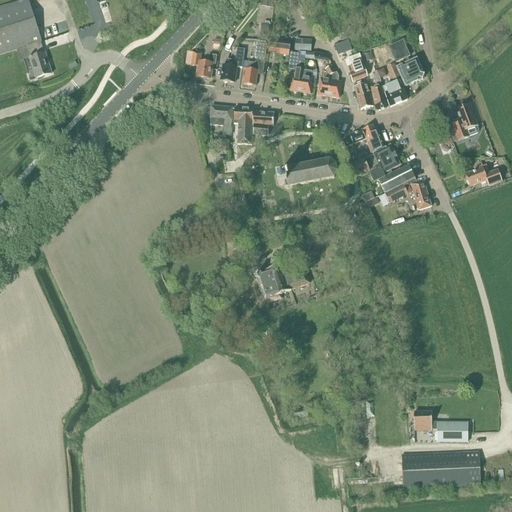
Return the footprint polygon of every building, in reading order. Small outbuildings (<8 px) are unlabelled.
[(25,0),(0,8),(0,55),(28,46),(31,57),(29,58),(36,79),(52,74),(45,53),(44,54),(41,42),(42,42),(28,0),(25,0)] [(110,0),(88,0),(92,13),(97,11),(102,31),(117,27),(110,0)] [(262,0),(261,8),(273,10),(274,0),(262,0)] [(262,24),(261,32),(269,33),(270,25),(262,24)] [(345,30),(338,32),(341,41),(347,39),(345,30)] [(268,41),(269,33),(261,32),(260,40),(268,41)] [(295,40),(295,52),(311,53),(312,41),(295,40)] [(277,56),(289,57),(290,52),(291,44),(271,41),(269,51),(269,53),(277,54),(277,56)] [(403,41),(389,48),(397,64),(403,61),(405,65),(397,68),(406,88),(423,80),(425,76),(424,76),(417,59),(410,62),(408,58),(411,57),(403,41)] [(349,42),(338,46),(339,49),(341,48),(343,55),(352,51),(352,50),(349,42)] [(257,74),(263,75),(265,59),(266,60),(268,45),(258,44),(256,53),(256,59),(255,64),(250,63),(249,70),(245,69),(244,77),(245,77),(244,85),(255,87),(257,74)] [(243,69),(245,54),(245,50),(238,49),(237,53),(236,61),(229,60),(228,67),(224,66),(221,82),(234,84),(236,68),(243,69)] [(201,54),(193,53),(191,66),(197,67),(197,68),(198,68),(197,78),(210,80),(213,65),(215,65),(216,56),(209,55),(207,63),(200,62),(201,54)] [(305,60),(306,54),(298,53),(297,55),(291,54),(289,70),(296,71),(295,77),(292,77),(291,84),(285,83),(284,86),(285,89),(287,90),(290,90),(290,92),(300,93),(303,71),(305,60)] [(365,55),(367,62),(373,61),(371,53),(365,55)] [(350,74),(353,83),(368,78),(363,63),(360,55),(347,59),(352,73),(350,74)] [(386,69),(392,82),(401,78),(395,65),(394,65),(393,62),(385,65),(387,68),(386,69)] [(338,83),(339,78),(333,67),(330,68),(325,71),(328,77),(330,77),(331,82),(329,98),(339,99),(341,84),(338,83)] [(383,70),(377,72),(379,80),(386,78),(383,70)] [(300,93),(310,95),(313,80),(311,79),(312,72),(303,71),(300,93)] [(319,96),(329,98),(331,82),(330,77),(328,77),(325,71),(326,73),(322,73),(321,81),(319,96)] [(388,108),(379,80),(377,72),(373,73),(376,86),(370,88),(376,112),(388,108)] [(384,88),(390,108),(407,101),(400,81),(384,88)] [(357,98),(370,95),(367,85),(362,86),(361,83),(354,85),(357,98)] [(361,110),(373,107),(370,95),(357,98),(361,110)] [(456,110),(456,111),(461,123),(452,126),(452,127),(448,128),(448,129),(450,136),(453,144),(458,142),(464,140),(470,138),(478,135),(479,131),(477,126),(475,120),(470,105),(464,107),(456,110)] [(230,137),(231,126),(232,109),(212,107),(210,119),(211,119),(210,127),(223,127),(223,136),(223,139),(226,139),(226,136),(230,137)] [(252,147),(253,127),(253,115),(253,113),(253,110),(235,109),(234,125),(238,125),(237,146),(237,149),(249,150),(249,146),(252,147)] [(254,127),(253,136),(268,137),(269,127),(274,127),(274,114),(253,113),(253,115),(253,127),(254,127)] [(384,147),(378,130),(375,131),(373,127),(363,131),(367,139),(368,143),(367,143),(371,154),(384,147)] [(350,136),(342,142),(345,148),(354,144),(367,139),(363,131),(362,130),(350,136)] [(442,140),(443,142),(444,145),(449,147),(454,146),(451,138),(450,137),(442,140)] [(371,176),(374,183),(378,181),(392,174),(390,171),(400,166),(390,146),(374,155),(380,166),(376,168),(378,173),(371,176)] [(368,157),(365,151),(357,154),(360,161),(368,157)] [(357,177),(370,171),(365,159),(351,165),(357,177)] [(337,172),(336,165),(330,160),(283,170),(282,170),(283,175),(277,176),(279,185),(285,184),(286,188),(334,179),(337,172)] [(378,181),(385,194),(415,179),(409,166),(392,174),(378,181)] [(475,172),(465,175),(466,176),(468,182),(467,182),(468,186),(469,186),(470,188),(487,181),(489,187),(502,182),(499,176),(497,171),(490,174),(486,175),(482,167),(475,170),(475,172)] [(410,182),(412,185),(420,211),(431,208),(424,182),(418,183),(416,180),(410,182)] [(407,184),(380,197),(385,207),(412,193),(407,184)] [(375,200),(372,192),(362,197),(366,204),(375,200)] [(343,230),(350,227),(346,215),(338,218),(343,230)] [(314,235),(294,243),(303,268),(323,260),(314,235)] [(259,282),(267,303),(292,293),(291,291),(309,284),(304,269),(285,276),(282,267),(267,273),(267,274),(260,277),(257,275),(255,281),(259,282)] [(296,421),(308,418),(306,409),(294,413),(296,421)] [(443,424),(432,424),(432,413),(416,413),(415,432),(432,432),(432,431),(438,431),(438,434),(441,434),(441,444),(468,444),(468,424),(448,424),(448,425),(443,425),(443,424)] [(402,455),(403,489),(481,486),(481,474),(480,460),(480,452),(402,455)]
